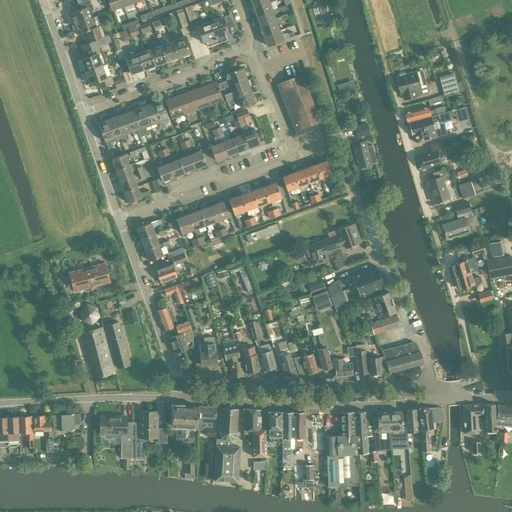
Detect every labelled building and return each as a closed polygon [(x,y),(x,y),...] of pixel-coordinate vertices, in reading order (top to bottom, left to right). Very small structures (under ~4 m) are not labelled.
[(92,17),(92,16),(88,7),(92,6),(89,0),(88,0),(78,4),(80,10),(69,14),(73,24),(92,17)] [(108,0),(112,11),(123,7),(121,0),(108,0)] [(253,6),(256,16),(273,10),(270,3),(269,0),(253,6)] [(173,3),(162,8),(163,12),(175,8),(173,3)] [(191,5),(185,8),(190,21),(196,19),(191,5)] [(162,8),(150,12),(152,16),(163,12),(162,8)] [(256,16),(260,26),(276,20),(275,18),(273,10),(256,16)] [(183,11),(177,13),(182,28),(180,29),(182,35),(191,32),(183,11)] [(141,20),(152,16),(150,12),(139,16),(141,20)] [(92,16),(92,17),(73,24),(76,34),(81,32),(85,43),(105,36),(101,25),(97,26),(93,16),(92,16)] [(209,21),(217,43),(226,40),(224,35),(228,33),(222,17),(209,21)] [(217,43),(209,21),(207,22),(206,20),(202,21),(202,24),(196,26),(202,43),(206,41),(208,47),(217,43)] [(260,26),(264,36),(280,30),(277,22),(276,20),(260,26)] [(147,24),(140,27),(142,31),(143,34),(150,32),(147,24)] [(135,26),(130,27),(127,28),(128,29),(130,37),(138,34),(135,26)] [(128,29),(119,32),(122,40),(131,37),(130,37),(128,29)] [(267,46),(284,40),(280,30),(264,36),(267,46)] [(110,38),(114,51),(120,49),(115,36),(110,38)] [(171,41),(177,58),(190,53),(184,36),(171,41)] [(86,72),(103,66),(103,65),(107,63),(98,40),(83,45),(88,56),(81,59),(86,72)] [(160,45),(166,62),(177,58),(171,41),(160,45)] [(148,49),(155,66),(166,62),(160,45),(148,49)] [(137,53),(143,70),(155,66),(148,49),(137,53)] [(143,70),(137,53),(125,57),(131,75),(143,70)] [(107,77),(103,66),(86,72),(86,73),(84,73),(86,79),(88,78),(90,84),(96,82),(98,88),(113,83),(110,76),(107,77)] [(219,90),(233,85),(247,80),(243,68),(235,70),(234,67),(224,70),(226,74),(229,73),(231,78),(217,84),(219,90)] [(399,74),(398,77),(395,78),(400,94),(402,93),(404,100),(422,95),(420,86),(426,84),(422,70),(407,75),(404,73),(399,74)] [(438,77),(443,95),(458,91),(453,73),(438,77)] [(314,124),(321,121),(302,74),(277,84),(287,111),(293,108),(301,129),(307,126),(309,130),(316,128),(314,124)] [(123,78),(114,81),(116,88),(126,85),(123,78)] [(247,80),(233,85),(235,91),(224,95),(226,100),(233,98),(237,96),(251,91),(247,80)] [(223,100),(219,90),(217,84),(216,82),(203,86),(210,105),(223,100)] [(203,86),(190,91),(197,110),(210,105),(203,86)] [(190,91),(178,96),(185,114),(197,110),(190,91)] [(251,91),(237,96),(242,108),(256,103),(251,91)] [(152,103),(162,129),(166,127),(163,120),(169,118),(161,96),(157,98),(158,101),(152,103)] [(178,96),(165,100),(172,119),(185,114),(178,96)] [(428,100),(430,106),(444,103),(442,96),(428,100)] [(162,129),(152,103),(147,105),(146,102),(142,103),(150,125),(156,123),(158,130),(162,129)] [(150,125),(142,103),(139,104),(140,107),(134,110),(144,136),(148,134),(145,127),(150,125)] [(407,122),(411,121),(436,115),(445,112),(444,106),(434,109),(429,111),(428,106),(404,112),(407,122)] [(129,112),(128,108),(124,110),(132,132),(137,130),(140,137),(144,136),(134,110),(129,112)] [(132,132),(124,110),(121,111),(122,114),(116,116),(126,142),(130,141),(127,134),(132,132)] [(235,114),(238,120),(241,126),(245,125),(243,119),(249,116),(247,110),(235,114)] [(450,119),(448,111),(445,112),(436,115),(411,121),(414,130),(443,122),(443,121),(450,119)] [(126,142),(116,116),(111,118),(110,115),(106,116),(114,138),(119,137),(122,144),(126,142)] [(114,138),(106,116),(103,117),(104,120),(98,123),(105,142),(108,149),(112,147),(109,140),(114,138)] [(215,126),(213,121),(205,125),(207,130),(215,126)] [(413,143),(446,134),(443,122),(414,130),(409,131),(413,143)] [(366,123),(354,126),(357,137),(369,134),(366,123)] [(246,127),(242,129),(243,133),(249,148),(260,143),(258,139),(263,138),(260,132),(256,134),(255,130),(255,129),(248,131),(246,127)] [(217,144),(210,146),(216,161),(227,156),(225,152),(221,142),(219,135),(216,129),(212,131),(214,136),(217,144)] [(243,133),(232,138),(238,152),(249,148),(243,133)] [(225,140),(221,142),(225,152),(227,156),(238,152),(232,138),(225,140)] [(159,141),(162,150),(165,156),(169,154),(167,148),(163,140),(159,141)] [(366,141),(353,144),(354,150),(359,168),(361,167),(362,169),(370,167),(370,165),(372,164),(372,163),(377,162),(372,145),(367,146),(366,141)] [(446,151),(443,141),(430,145),(431,151),(417,155),(421,169),(442,163),(439,153),(446,151)] [(201,150),(189,154),(195,169),(206,164),(201,150)] [(125,154),(111,159),(115,170),(130,165),(127,158),(126,153),(125,154)] [(189,154),(179,159),(184,173),(195,169),(189,154)] [(179,159),(168,163),(173,177),(184,173),(179,159)] [(327,160),(315,164),(321,179),(332,175),(327,160)] [(151,163),(137,168),(137,169),(139,173),(139,174),(143,172),(153,168),(151,163)] [(168,163),(156,167),(162,182),(173,177),(168,163)] [(315,164),(304,168),(310,183),(321,179),(315,164)] [(130,165),(115,170),(120,181),(134,175),(132,171),(130,165)] [(304,168),(293,173),(299,187),(310,183),(304,168)] [(434,178),(427,181),(434,202),(449,197),(444,182),(449,181),(445,168),(432,173),(434,178)] [(282,177),(287,191),(299,187),(293,173),(282,177)] [(134,175),(120,181),(124,192),(138,186),(134,175)] [(161,191),(157,179),(151,181),(155,193),(161,191)] [(276,182),(264,187),(270,202),(282,198),(276,182)] [(138,186),(124,192),(128,203),(142,197),(151,194),(149,190),(144,192),(140,193),(138,186)] [(264,187),(252,191),(258,206),(270,202),(264,187)] [(252,191),(241,195),(247,211),(258,206),(252,191)] [(229,200),(234,215),(247,211),(241,195),(229,200)] [(223,201),(211,206),(217,221),(229,217),(223,201)] [(460,213),(471,210),(468,201),(458,205),(460,213)] [(211,206),(199,210),(205,226),(217,221),(211,206)] [(199,210),(188,214),(194,230),(205,226),(199,210)] [(456,215),(458,220),(442,225),(446,239),(479,229),(475,216),(473,217),(471,210),(460,213),(456,215)] [(176,219),(182,234),(194,230),(188,214),(176,219)] [(137,228),(141,239),(155,234),(151,222),(137,228)] [(279,232),(276,224),(265,228),(244,235),(247,243),(279,232)] [(340,245),(341,247),(344,246),(345,248),(361,242),(354,224),(338,229),(340,233),(329,237),(332,243),(339,240),(341,245),(340,245)] [(141,239),(145,250),(159,244),(155,234),(141,239)] [(332,243),(329,237),(306,245),(314,266),(328,261),(325,253),(341,247),(340,245),(341,245),(339,240),(332,243)] [(500,242),(488,244),(490,258),(502,256),(500,242)] [(149,261),(163,255),(159,244),(145,250),(149,261)] [(485,251),(483,244),(470,248),(473,255),(485,251)] [(173,257),(184,253),(182,248),(171,252),(173,257)] [(174,265),(187,260),(184,253),(173,257),(171,258),(174,265)] [(345,256),(332,261),(335,269),(348,264),(345,256)] [(486,260),(486,261),(489,278),(511,273),(511,262),(511,256),(486,260)] [(454,277),(477,270),(475,264),(476,264),(475,258),(450,265),(454,277)] [(68,273),(73,292),(110,282),(105,263),(68,273)] [(245,273),(241,263),(228,268),(233,278),(245,273)] [(161,283),(177,277),(172,264),(156,270),(161,283)] [(376,267),(351,275),(355,286),(380,277),(376,267)] [(488,275),(486,268),(480,270),(482,277),(488,275)] [(229,277),(227,270),(217,273),(219,280),(229,277)] [(477,270),(454,277),(458,290),(482,282),(480,276),(473,278),(471,272),(477,270)] [(212,274),(205,277),(207,283),(214,280),(212,274)] [(380,277),(355,286),(359,296),(383,288),(380,277)] [(325,288),(322,278),(307,283),(311,293),(325,288)] [(180,292),(190,288),(188,281),(177,285),(180,292)] [(342,296),(335,281),(331,284),(337,298),(342,296)] [(337,298),(331,284),(328,287),(333,300),(337,298)] [(178,304),(183,303),(180,292),(177,285),(164,289),(166,295),(173,292),(178,304)] [(315,307),(329,301),(325,290),(311,295),(315,307)] [(480,302),(493,299),(490,290),(478,294),(480,302)] [(373,298),(375,302),(370,303),(373,313),(379,311),(381,317),(396,311),(397,308),(396,305),(394,304),(389,292),(373,298)] [(100,317),(97,306),(86,303),(78,311),(82,322),(92,325),(100,317)] [(48,305),(33,308),(33,310),(28,311),(32,328),(38,327),(38,329),(53,326),(48,305)] [(511,371),(511,306),(507,308),(511,332),(499,334),(501,348),(506,347),(510,372),(511,371)] [(169,307),(160,310),(157,311),(164,330),(166,330),(168,336),(175,333),(176,335),(182,332),(191,329),(192,329),(189,321),(178,325),(174,314),(173,314),(171,307),(169,307)] [(269,309),(264,311),(267,321),(272,319),(269,309)] [(301,309),(288,312),(290,318),(303,314),(301,309)] [(189,321),(192,329),(197,327),(193,313),(187,314),(189,321)] [(344,314),(337,317),(342,329),(349,327),(344,314)] [(390,317),(394,328),(400,326),(396,315),(390,317)] [(255,321),(254,317),(248,319),(254,339),(260,337),(256,320),(255,321)] [(384,319),(387,330),(394,328),(390,317),(384,319)] [(387,330),(384,319),(378,321),(382,332),(387,330)] [(370,324),(374,334),(382,332),(378,321),(370,324)] [(130,365),(119,322),(106,326),(117,368),(130,365)] [(115,373),(102,327),(81,332),(94,377),(115,373)] [(188,348),(186,342),(189,341),(193,341),(193,335),(191,329),(182,332),(183,333),(178,335),(178,334),(169,338),(174,353),(188,348)] [(323,348),(317,350),(322,370),(324,369),(325,371),(331,370),(330,368),(332,367),(327,348),(327,347),(324,333),(318,335),(320,343),(321,343),(323,348)] [(279,356),(286,376),(286,377),(297,376),(286,341),(287,341),(285,337),(276,340),(278,343),(277,344),(280,353),(278,354),(279,356)] [(205,351),(200,352),(201,366),(217,364),(214,339),(203,340),(205,351)] [(287,343),(290,353),(297,351),(294,341),(287,343)] [(412,341),(402,345),(382,350),(384,357),(385,361),(389,372),(389,373),(423,363),(420,351),(417,344),(412,341)] [(239,357),(236,344),(222,347),(225,361),(229,360),(230,363),(229,363),(230,377),(243,376),(242,362),(238,362),(237,358),(239,357)] [(269,344),(257,347),(259,353),(264,370),(266,371),(270,370),(271,368),(275,367),(271,350),(270,350),(269,344)] [(254,346),(239,348),(240,355),(241,355),(243,366),(244,365),(245,374),(252,373),(253,374),(256,373),(258,371),(259,371),(256,353),(255,354),(254,346)] [(368,374),(365,350),(356,351),(359,375),(367,374),(368,374)] [(301,358),(294,360),(299,375),(307,374),(309,375),(312,374),(313,372),(318,371),(313,354),(301,356),(301,358)] [(385,361),(384,357),(380,357),(368,358),(370,374),(376,374),(376,375),(381,374),(381,373),(389,372),(385,361)] [(334,368),(335,367),(335,377),(353,376),(351,363),(345,364),(345,363),(343,359),(342,359),(333,360),(334,368)] [(462,405),(463,434),(478,433),(478,422),(479,422),(479,419),(485,419),(485,404),(462,405)] [(485,404),(485,419),(486,431),(495,430),(495,429),(496,429),(496,427),(495,427),(495,425),(495,417),(494,404),(485,404)] [(495,417),(495,425),(511,426),(511,405),(498,404),(496,417),(495,417)] [(172,424),(172,427),(176,427),(187,428),(188,406),(183,406),(180,405),(174,405),(173,405),(172,424)] [(188,406),(187,428),(189,428),(189,431),(194,431),(197,431),(197,430),(199,406),(198,406),(188,406)] [(199,406),(197,430),(206,430),(206,436),(215,437),(215,424),(217,407),(199,406)] [(231,439),(234,437),(236,432),(238,408),(223,407),(221,421),(220,431),(221,437),(224,439),(216,438),(215,447),(217,447),(216,464),(215,474),(215,479),(238,481),(240,446),(231,446),(231,439)] [(442,408),(430,407),(418,408),(418,409),(420,420),(421,441),(422,451),(431,450),(430,435),(433,434),(433,429),(436,428),(435,422),(444,421),(442,408)] [(418,425),(416,408),(406,409),(406,414),(406,432),(419,432),(418,425)] [(244,431),(244,434),(252,434),(252,430),(261,430),(261,426),(260,410),(243,409),(244,431)] [(377,411),(377,417),(372,417),(376,451),(380,451),(383,446),(380,437),(382,434),(385,432),(388,432),(390,432),(389,410),(384,410),(383,411),(377,411)] [(389,410),(390,432),(390,441),(406,441),(406,432),(406,414),(401,414),(401,410),(395,411),(394,410),(389,410)] [(281,412),(269,411),(269,424),(269,442),(282,442),(283,442),(283,438),(282,424),(282,412),(281,412)] [(357,454),(352,411),(341,412),(341,431),(342,435),(327,435),(328,486),(360,485),(357,454)] [(372,426),(366,426),(365,411),(352,411),(357,454),(369,453),(367,436),(372,436),(372,426)] [(132,447),(132,458),(142,459),(142,447),(142,444),(143,444),(144,444),(145,444),(145,443),(146,443),(147,442),(147,441),(148,441),(148,440),(148,439),(148,438),(157,438),(157,424),(157,413),(139,412),(139,424),(139,425),(134,425),(133,447),(132,447)] [(293,412),(282,412),(282,424),(283,438),(283,442),(282,442),(282,458),(286,458),(286,454),(291,454),(290,438),(292,438),(293,438),(293,437),(293,431),(293,424),(293,412)] [(304,412),(293,412),(293,424),(293,431),(293,437),(293,438),(301,438),(305,438),(304,424),(304,412)] [(324,412),(311,412),(312,454),(325,455),(324,412)] [(53,416),(53,430),(59,430),(74,430),(74,425),(80,424),(79,414),(53,416)] [(31,432),(31,416),(18,417),(19,433),(26,433),(26,448),(32,448),(31,432)] [(34,416),(34,432),(51,431),(50,422),(45,422),(45,416),(34,416)] [(101,424),(101,435),(121,435),(121,458),(124,458),(123,470),(128,470),(129,458),(132,458),(132,447),(133,447),(134,425),(125,425),(125,424),(125,417),(101,416),(101,424)] [(7,424),(8,441),(19,440),(18,417),(7,417),(7,424)] [(252,430),(252,434),(253,457),(266,456),(266,429),(265,429),(265,426),(261,426),(261,430),(252,430)] [(176,431),(175,431),(175,443),(176,443),(176,447),(183,447),(183,443),(195,442),(194,431),(189,431),(189,428),(187,428),(176,427),(176,431)] [(167,443),(166,428),(159,428),(158,443),(167,443)] [(481,452),(480,442),(471,442),(471,453),(481,452)] [(196,457),(186,457),(185,473),(185,479),(194,478),(194,473),(195,460),(196,460),(196,457)] [(265,469),(265,461),(253,462),(253,470),(265,469)] [(312,465),(304,465),(305,479),(313,479),(312,465)] [(413,501),(410,475),(409,475),(404,478),(406,501),(413,501)]
